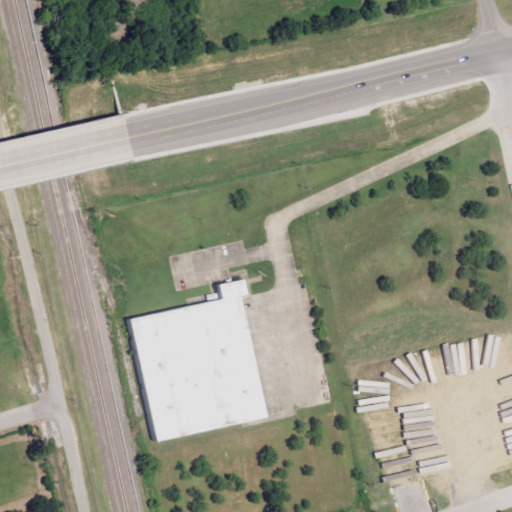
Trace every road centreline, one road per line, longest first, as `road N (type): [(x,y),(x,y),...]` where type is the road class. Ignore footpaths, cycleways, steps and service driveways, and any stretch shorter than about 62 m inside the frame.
road 1 (tertiary): [(84,511),(0,164)]
road 2 (secondary): [(197,121),(373,78)]
road 3 (secondary): [(373,78),(500,51)]
